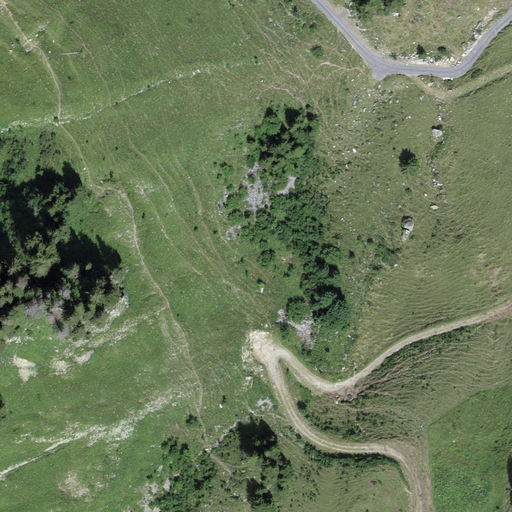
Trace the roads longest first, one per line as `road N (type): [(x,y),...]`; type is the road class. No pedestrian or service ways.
road 1 (track): [(419,511),(412,469),(400,455),(335,446),(304,431),(272,356),(283,352),(332,388),(404,342),(511,305)]
road 2 (track): [(315,0),(373,59),(452,72),(511,13)]
